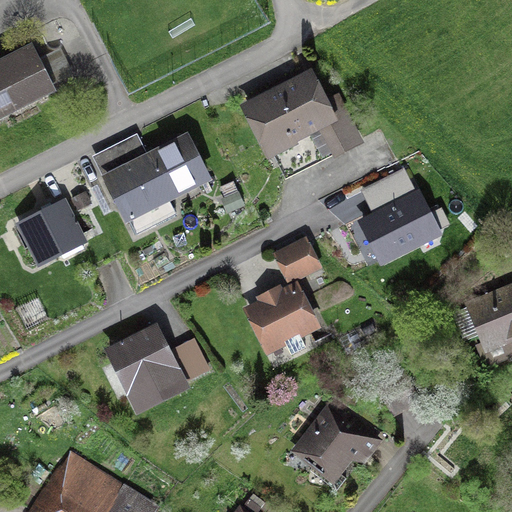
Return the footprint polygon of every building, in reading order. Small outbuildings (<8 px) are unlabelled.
[(0,118),(53,93),(32,49),(0,64),(0,118)] [(298,81),(233,117),(258,163),(312,133),(324,127),(315,111),(298,81)] [(356,151),(332,102),(315,111),(324,127),(312,133),(326,164),(356,151)] [(177,136),(97,177),(117,216),(198,176),(177,136)] [(364,223),(383,260),(435,233),(403,169),(389,176),(402,203),(390,209),(387,202),(372,210),(375,217),(364,223)] [(62,198),(12,222),(32,262),(81,238),(62,198)] [(300,240),(272,254),(285,281),(314,267),(300,240)] [(290,285),(239,311),(261,353),(311,327),(290,285)] [(511,344),(511,290),(464,311),(483,357),(511,344)] [(156,330),(109,352),(129,394),(176,372),(156,330)] [(194,340),(169,352),(183,382),(208,370),(194,340)] [(403,375),(375,389),(388,414),(416,400),(403,375)] [(326,408),(289,457),(329,486),(347,463),(358,471),(377,446),(326,408)] [(142,511),(148,503),(69,455),(34,511),(142,511)] [(262,511),(250,502),(242,511),(262,511)]
